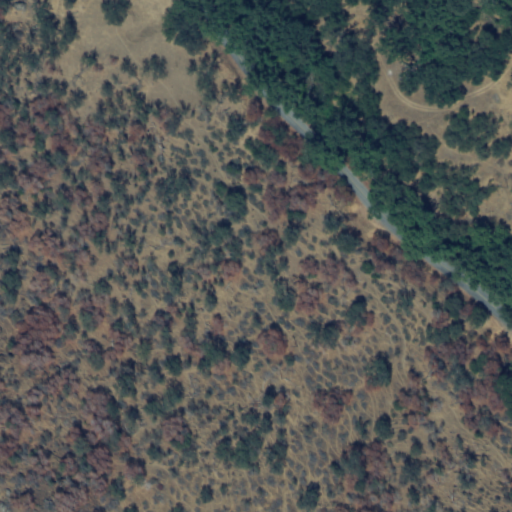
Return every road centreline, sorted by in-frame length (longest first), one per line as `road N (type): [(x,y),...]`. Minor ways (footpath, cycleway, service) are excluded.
road 1 (tertiary): [(201,0),(262,89),(511,323)]
road 2 (residential): [(262,89),(335,88),(385,75),(490,83),(511,55)]
